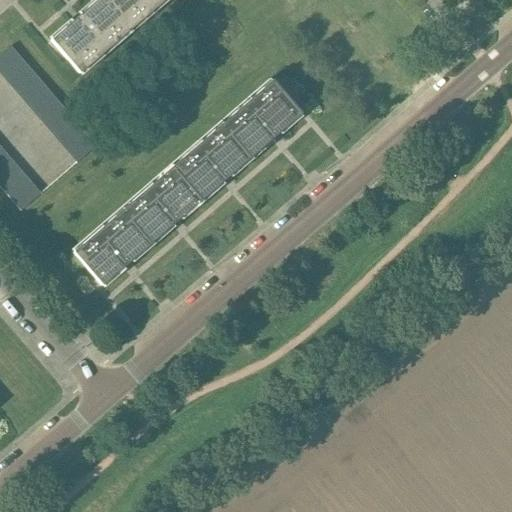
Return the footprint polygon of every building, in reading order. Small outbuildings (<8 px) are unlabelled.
[(129,32),(101,0),(98,0),(51,42),(79,75),(129,32)] [(101,0),(129,32),(165,0),(101,0)] [(0,70),(18,55),(11,47),(0,56),(0,70)] [(0,70),(0,74),(5,80),(25,64),(18,55),(0,70)] [(33,72),(25,64),(5,80),(12,89),(33,72)] [(40,80),(33,72),(12,89),(20,97),(40,80)] [(47,88),(40,80),(20,97),(27,105),(47,88)] [(222,125),(251,158),(300,115),(272,82),(222,125)] [(54,97),(47,88),(27,105),(34,114),(54,97)] [(61,105),(54,97),(34,114),(41,122),(61,105)] [(68,113),(61,105),(41,122),(48,130),(68,113)] [(75,122),(68,113),(48,130),(55,139),(75,122)] [(83,130),(75,122),(55,139),(62,147),(83,130)] [(251,158),(222,125),(173,168),(201,201),(251,158)] [(83,130),(62,147),(70,155),(90,138),(83,130)] [(90,138),(70,155),(77,164),(89,153),(96,147),(97,147),(90,138)] [(0,172),(13,162),(6,153),(5,153),(0,158),(0,172)] [(0,187),(20,170),(13,162),(0,172),(0,187)] [(201,201),(173,168),(123,210),(151,244),(201,201)] [(27,178),(20,170),(0,187),(0,188),(7,196),(27,178)] [(34,187),(27,178),(7,196),(14,204),(34,187)] [(41,195),(34,187),(14,204),(21,212),(41,195)] [(151,244),(123,210),(73,253),(102,286),(151,244)]
